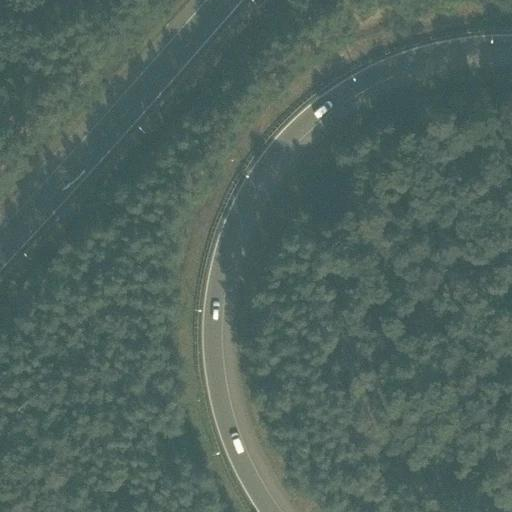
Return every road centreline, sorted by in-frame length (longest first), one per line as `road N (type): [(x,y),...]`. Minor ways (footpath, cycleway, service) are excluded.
road 1 (motorway): [(270,511),(223,421),(210,348),(215,275),(251,185),(282,140),(342,90),(438,53),(511,47)]
road 2 (motorway): [(226,0),(0,251)]
